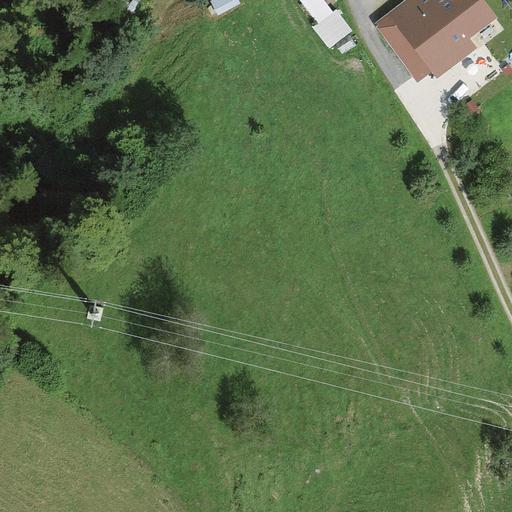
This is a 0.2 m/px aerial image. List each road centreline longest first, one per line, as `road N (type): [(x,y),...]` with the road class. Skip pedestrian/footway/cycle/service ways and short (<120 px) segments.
road 1 (residential): [(511,317),(421,114)]
road 2 (track): [(352,0),(387,70),(421,114)]
